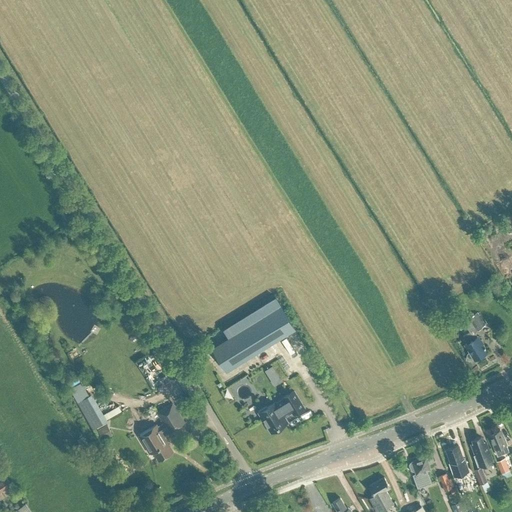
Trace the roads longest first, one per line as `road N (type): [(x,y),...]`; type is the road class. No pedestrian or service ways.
road 1 (unclassified): [(252,484),(0,74)]
road 2 (primary): [(252,484),(418,426),(511,379)]
